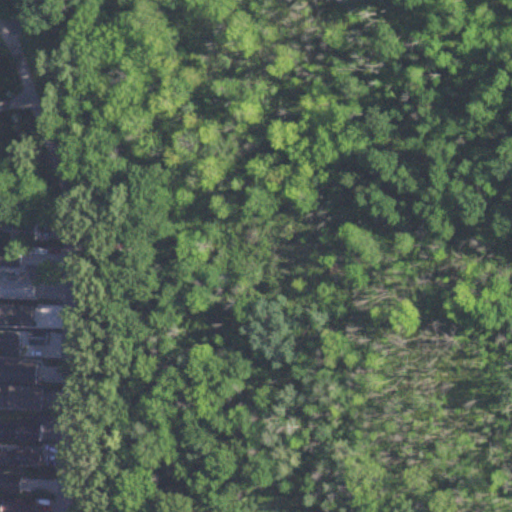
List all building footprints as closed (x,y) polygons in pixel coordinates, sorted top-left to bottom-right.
[(34,241),(35,234),(23,232),(21,239),(34,241)] [(0,300),(38,301),(38,282),(0,281),(0,300)] [(22,358),(22,336),(0,336),(0,352),(3,353),(3,358),(22,358)] [(0,383),(38,385),(39,363),(0,362),(0,383)] [(46,389),(0,387),(0,409),(45,411),(46,389)] [(0,441),(44,443),(44,426),(0,424),(0,441)] [(0,449),(0,467),(42,469),(43,451),(0,449)] [(36,511),(37,502),(0,500),(0,511),(36,511)]
